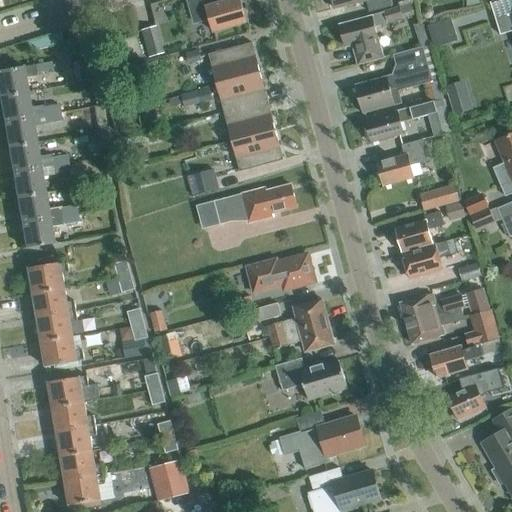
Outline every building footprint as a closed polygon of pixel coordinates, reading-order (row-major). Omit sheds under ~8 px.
[(239,0),(231,0),(226,2),(225,0),(188,0),(195,22),(210,18),(214,32),(246,23),(239,0)] [(371,12),(393,6),(391,0),(333,0),(335,9),(368,0),(371,12)] [(511,0),(498,0),(491,3),(501,35),(511,31),(511,0)] [(383,58),(378,39),(375,27),(387,24),(387,23),(403,18),(415,15),(412,4),(400,8),(340,25),(346,47),(354,45),(359,64),(383,58)] [(434,48),(458,41),(451,19),(428,26),(434,48)] [(146,58),(160,54),(152,27),(139,31),(146,58)] [(27,43),(30,52),(63,44),(61,33),(27,43)] [(121,59),(140,54),(135,36),(116,41),(121,59)] [(209,54),(217,84),(260,72),(253,43),(209,54)] [(397,65),(394,76),(356,86),(363,113),(401,102),(398,91),(425,83),(433,81),(438,80),(428,45),(394,55),(397,65)] [(198,51),(185,54),(188,64),(201,61),(198,51)] [(75,82),(88,80),(84,59),(71,61),(75,82)] [(0,96),(27,92),(24,76),(36,74),(35,73),(53,70),(51,61),(22,66),(22,67),(0,70),(0,96)] [(268,101),(260,72),(217,84),(225,113),(268,101)] [(438,80),(433,81),(425,83),(430,102),(443,99),(438,80)] [(454,85),(446,87),(455,115),(463,113),(454,85)] [(31,117),(43,115),(60,112),(59,103),(30,108),(27,92),(0,96),(0,101),(4,122),(31,117)] [(182,96),(184,104),(200,100),(197,92),(182,96)] [(427,116),(432,134),(442,130),(443,134),(452,132),(443,99),(366,120),(372,142),(404,133),(401,123),(427,116)] [(276,131),(268,101),(225,113),(232,142),(276,131)] [(35,143),(33,126),(31,117),(4,122),(8,147),(35,143)] [(284,160),(276,131),(232,142),(240,171),(284,160)] [(511,133),(496,140),(505,162),(493,167),(505,196),(511,193),(511,133)] [(89,143),(88,136),(73,138),(75,146),(89,143)] [(428,161),(422,140),(401,145),(405,156),(378,163),(384,186),(414,178),(411,166),(428,161)] [(40,168),(40,167),(35,143),(8,147),(12,173),(40,168)] [(148,160),(145,148),(134,151),(137,163),(148,160)] [(68,162),(67,154),(50,157),(52,165),(68,162)] [(44,193),(41,177),(70,173),(68,162),(52,165),(40,167),(40,168),(12,173),(17,198),(44,193)] [(220,190),(215,170),(188,176),(193,197),(220,190)] [(266,188),(241,195),(214,202),(220,225),(233,222),(230,214),(245,209),(249,223),(274,217),(273,213),(298,207),(292,185),(267,191),(266,188)] [(459,202),(454,185),(432,191),(436,209),(459,202)] [(21,223),(78,213),(77,205),(47,208),(44,193),(17,198),(21,223)] [(466,204),(470,215),(489,208),(484,197),(466,204)] [(511,202),(498,208),(490,211),(489,208),(470,215),(475,226),(477,230),(502,219),(510,237),(511,236),(511,202)] [(446,208),(450,222),(465,218),(461,203),(446,208)] [(429,229),(444,225),(440,212),(425,216),(426,221),(396,229),(402,252),(433,243),(429,229)] [(53,244),(50,226),(79,222),(78,213),(21,223),(25,249),(53,244)] [(439,258),(457,253),(453,240),(435,245),(436,246),(403,255),(409,278),(442,269),(439,258)] [(278,262),(259,266),(246,270),(253,294),(283,286),(284,290),(315,282),(308,255),(278,262)] [(29,268),(33,293),(65,288),(63,273),(70,272),(68,261),(29,268)] [(132,276),(128,261),(115,264),(118,279),(132,276)] [(482,275),(478,263),(459,269),(462,281),(482,275)] [(136,289),(132,276),(118,279),(122,293),(136,289)] [(67,302),(65,288),(33,293),(37,317),(76,311),(75,301),(67,302)] [(470,316),(470,318),(492,311),(484,288),(466,293),(472,315),(470,316)] [(407,324),(462,308),(466,307),(462,294),(441,300),(442,302),(435,303),(433,294),(401,304),(407,324)] [(252,295),(218,302),(221,314),(255,306),(252,295)] [(267,326),(271,337),(328,322),(322,299),(294,307),(297,318),(267,326)] [(282,315),(278,303),(254,309),(257,322),(282,315)] [(445,335),(442,326),(465,319),(462,308),(407,324),(413,344),(445,335)] [(145,324),(141,309),(127,312),(131,326),(145,324)] [(155,332),(167,329),(162,309),(150,313),(155,332)] [(78,321),(76,311),(37,317),(41,342),(73,336),(71,322),(78,321)] [(496,325),(492,311),(470,318),(474,332),(496,325)] [(334,344),(328,322),(271,337),(274,349),(303,341),(306,352),(334,344)] [(149,337),(145,324),(131,326),(135,341),(149,337)] [(500,337),(496,325),(474,332),(465,334),(469,345),(431,355),(437,378),(467,369),(465,362),(485,356),(481,342),(500,337)] [(131,326),(120,328),(123,343),(135,341),(131,326)] [(157,337),(163,360),(179,356),(172,333),(157,337)] [(76,351),(73,336),(41,342),(45,367),(85,360),(83,349),(76,351)] [(147,354),(144,340),(123,343),(125,358),(147,354)] [(340,391),(348,388),(339,360),(324,365),(323,364),(310,367),(311,369),(306,370),(302,358),(275,366),(283,391),(304,385),(309,400),(331,393),(332,396),(341,393),(340,391)] [(162,389),(158,373),(145,376),(149,391),(162,389)] [(87,376),(48,382),(52,407),(84,402),(101,399),(99,386),(89,387),(87,376)] [(170,390),(172,398),(190,392),(186,376),(168,381),(170,390)] [(480,395),(493,390),(487,376),(474,382),(476,385),(448,397),(453,407),(451,408),(456,418),(457,417),(458,419),(485,407),(480,395)] [(165,402),(162,389),(149,391),(153,405),(165,402)] [(202,400),(200,392),(188,395),(190,403),(202,400)] [(87,416),(84,402),(52,407),(57,432),(96,425),(94,415),(87,416)] [(511,410),(494,421),(501,433),(483,443),(497,468),(495,470),(503,483),(504,482),(511,494),(511,410)] [(321,411),(296,419),(300,432),(279,438),(285,455),(300,451),(306,470),(329,463),(327,456),(365,445),(356,416),(326,426),(321,411)] [(175,437),(170,421),(158,425),(162,439),(175,437)] [(98,435),(96,425),(57,432),(61,456),(93,451),(90,436),(98,435)] [(178,449),(175,437),(162,439),(166,453),(178,449)] [(187,452),(191,466),(201,464),(197,449),(187,452)] [(95,465),(93,451),(61,456),(65,480),(104,474),(102,463),(95,465)] [(187,485),(180,461),(150,469),(158,501),(190,492),(187,485)] [(309,477),(313,491),(308,493),(313,511),(334,511),(341,510),(381,498),(373,471),(344,480),(340,468),(309,477)] [(111,473),(104,474),(65,480),(69,505),(101,500),(115,498),(111,473)]
